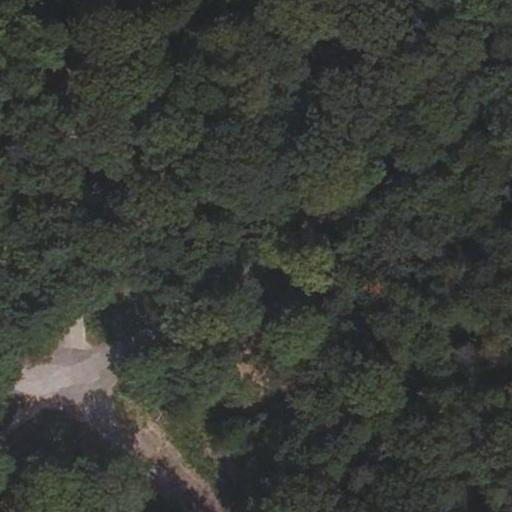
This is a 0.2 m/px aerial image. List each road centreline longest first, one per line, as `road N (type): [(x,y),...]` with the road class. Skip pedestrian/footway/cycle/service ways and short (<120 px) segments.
road 1 (unclassified): [(84,0),(75,322),(84,373),(101,410),(191,511)]
road 2 (track): [(511,97),(84,373)]
